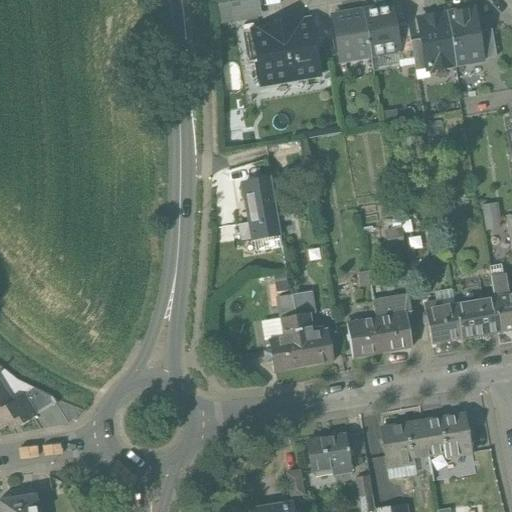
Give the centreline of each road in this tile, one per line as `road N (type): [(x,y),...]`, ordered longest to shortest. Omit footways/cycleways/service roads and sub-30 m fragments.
road 1 (residential): [(196,419),(500,370)]
road 2 (tertiary): [(183,97),(176,265)]
road 3 (tertiary): [(177,388),(176,265)]
road 4 (tertiary): [(176,265),(144,381)]
